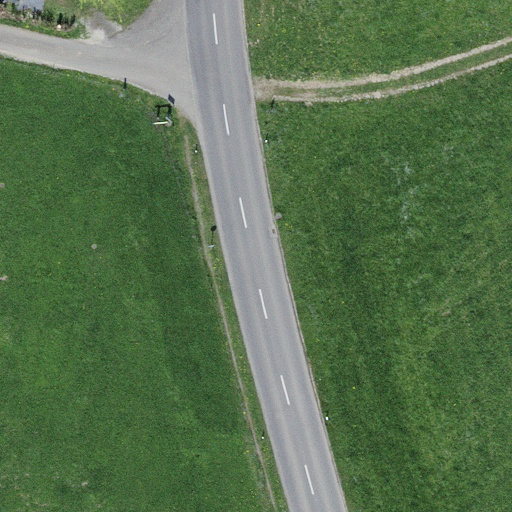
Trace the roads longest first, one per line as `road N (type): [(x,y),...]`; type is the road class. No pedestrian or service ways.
road 1 (tertiary): [(221,86),(244,217),(319,511)]
road 2 (track): [(511,43),(374,86),(221,86)]
road 3 (unclassified): [(221,86),(0,37)]
